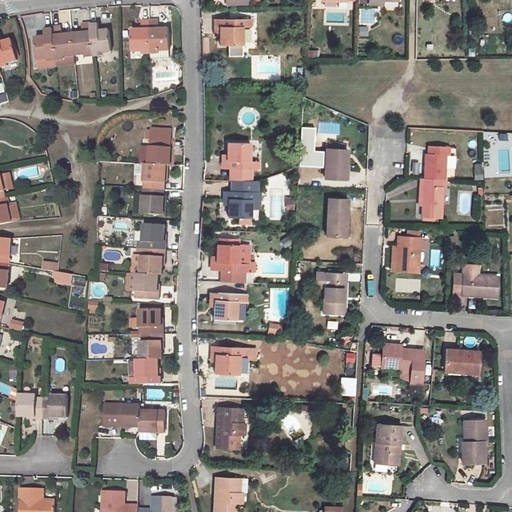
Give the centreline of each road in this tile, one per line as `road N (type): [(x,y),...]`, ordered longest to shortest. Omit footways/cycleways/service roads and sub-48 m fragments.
road 1 (residential): [(191,104),(183,310),(193,439),(175,467),(107,467)]
road 2 (residential): [(375,140),(368,299),(378,313),(506,327)]
road 3 (residential): [(506,327),(510,484),(498,496),(420,491)]
road 4 (residential): [(69,140),(80,187),(76,224),(0,231)]
road 5 (residential): [(69,140),(153,101),(191,104)]
